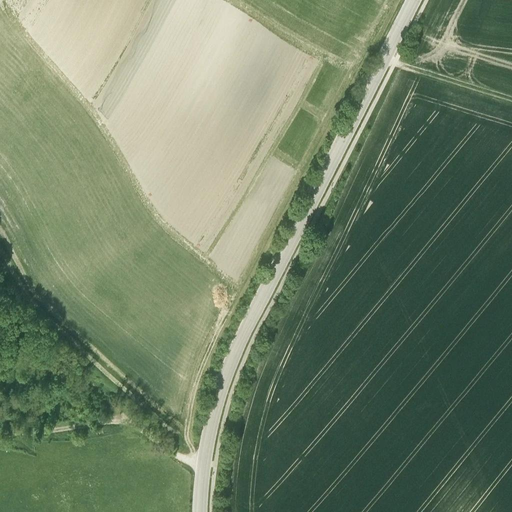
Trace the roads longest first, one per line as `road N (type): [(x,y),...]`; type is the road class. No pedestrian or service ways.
road 1 (tertiary): [(401,0),(220,366),(200,511)]
road 2 (track): [(0,269),(125,400)]
road 3 (track): [(511,78),(382,37)]
